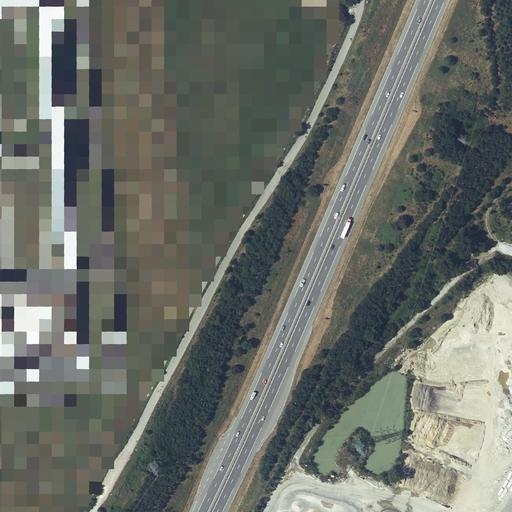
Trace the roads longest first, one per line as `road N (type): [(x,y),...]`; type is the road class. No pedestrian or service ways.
road 1 (unclassified): [(92,511),(222,265),(311,120),(361,0)]
road 2 (motorway): [(425,0),(201,511)]
road 3 (motorway): [(216,511),(439,0)]
